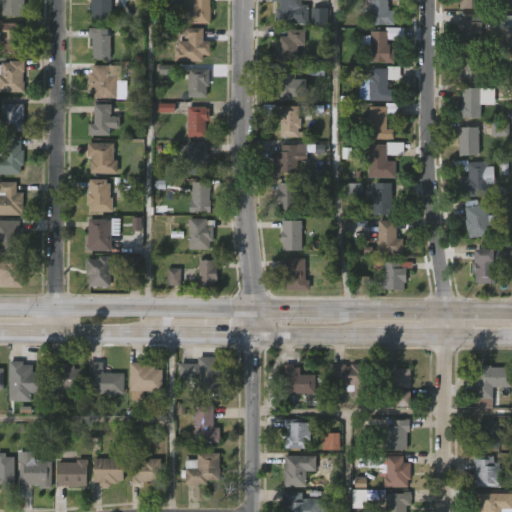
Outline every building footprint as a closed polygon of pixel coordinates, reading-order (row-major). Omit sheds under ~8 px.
[(25,0),(26,9),(23,9),(23,15),(4,15),(4,0),(25,0)] [(120,0),(120,6),(112,6),(112,21),(93,20),(93,0),(120,0)] [(211,0),(211,24),(166,23),(166,8),(180,8),(180,3),(184,3),(184,0),(211,0)] [(299,0),(299,4),(307,4),(306,23),(274,23),(275,8),(278,8),(278,0),(299,0)] [(387,0),(387,9),(394,9),(393,24),(370,23),(370,12),(365,12),(365,4),(369,5),(369,0),(387,0)] [(484,0),(484,9),(462,9),(462,0),(484,0)] [(484,22),(483,45),(463,44),(463,14),(481,15),(481,22),(484,22)] [(511,16),(500,17),(500,28),(511,27),(511,16)] [(0,20),(3,20),(3,23),(25,23),(25,54),(6,54),(7,45),(0,44),(0,20)] [(97,27),(109,28),(109,36),(114,36),(113,60),(95,60),(93,38),(91,38),(91,27),(97,27)] [(212,41),(212,55),(205,55),(204,62),(176,61),(177,48),(179,48),(180,41),(189,41),(189,38),(186,38),(186,27),(205,28),(204,40),(212,41)] [(406,28),(406,39),(389,39),(389,44),(392,44),(392,48),(397,49),(396,63),(373,62),(372,31),(388,31),(388,27),(406,28)] [(308,29),(307,46),(300,45),(300,62),(277,61),(277,44),(281,44),(281,36),(290,36),(290,29),(308,29)] [(483,58),(482,82),(463,82),(463,80),(461,80),(463,50),(481,50),(480,58),(483,58)] [(25,72),(26,92),(0,92),(0,65),(3,65),(3,62),(11,62),(11,61),(26,61),(26,72),(25,72)] [(209,65),(209,69),(211,69),(211,87),(208,87),(208,97),(190,97),(190,69),(200,69),(200,64),(209,65)] [(123,66),(123,80),(126,80),(126,88),(118,88),(118,99),(94,98),(94,90),(91,90),(91,72),(94,72),(94,65),(123,66)] [(159,73),(175,74),(175,66),(159,65),(159,73)] [(389,85),(389,89),(396,89),(396,101),(361,100),(361,79),(372,79),(373,68),(402,66),(402,80),(390,80),(389,85)] [(304,94),(284,95),(284,78),(304,78),(304,94)] [(481,88),(480,117),(463,117),(463,118),(457,118),(457,101),(460,101),(461,87),(481,87),(481,88)] [(207,138),(190,138),(190,107),(206,107),(206,101),(220,101),(220,109),(211,109),(211,121),(207,121),(207,138)] [(175,113),(175,104),(159,103),(159,113),(175,113)] [(25,104),(25,131),(3,131),(2,114),(3,114),(3,104),(25,104)] [(112,114),(112,116),(119,116),(119,128),(113,128),(113,135),(90,135),(90,123),(96,123),(96,104),(113,104),(113,114),(112,114)] [(303,119),(303,129),(300,129),(300,132),(304,132),(304,137),(283,137),(283,119),(276,119),(276,117),(265,116),(265,104),(301,106),(301,119),(303,119)] [(389,106),(389,108),(400,108),(400,115),(389,115),(389,129),(395,129),(395,139),(371,139),(371,114),(373,114),(373,106),(389,106)] [(482,127),(481,157),(461,156),(461,136),(460,136),(460,129),(462,129),(462,127),(482,127)] [(22,149),(25,150),(25,165),(22,165),(22,174),(0,174),(0,147),(5,147),(5,137),(22,137),(22,149)] [(213,174),(189,174),(189,142),(213,142),(213,174)] [(386,154),(386,161),(394,161),(394,177),(367,177),(367,144),(385,144),(385,142),(403,142),(403,154),(386,154)] [(116,143),(116,160),(119,160),(118,174),(92,173),(92,161),(93,161),(93,157),(89,157),(89,143),(116,143)] [(308,143),(309,161),(300,160),(300,174),(278,174),(278,166),(277,166),(277,151),(282,151),(282,145),(299,145),(299,143),(308,143)] [(470,160),(470,162),(489,161),(490,167),(495,167),(497,183),(490,184),(491,196),(465,198),(463,179),(471,178),(470,172),(456,173),(455,161),(470,160)] [(108,180),(108,183),(112,183),(112,198),(114,198),(114,212),(91,212),(91,205),(89,205),(89,193),(91,193),(91,188),(90,188),(90,181),(91,181),(91,179),(108,180)] [(18,190),(18,192),(25,192),(25,212),(22,212),(22,216),(0,216),(0,182),(18,182),(18,190)] [(211,187),(213,211),(192,212),(192,202),(194,202),(194,182),(211,182),(211,187)] [(298,183),(298,194),(310,194),(311,213),(281,213),(279,183),(298,183)] [(346,200),(362,200),(362,184),(346,183),(346,200)] [(394,189),(393,204),(401,204),(401,216),(374,215),(374,195),(375,190),(377,190),(378,183),(394,183),(394,189)] [(479,200),(480,206),(488,205),(490,216),(496,215),(497,227),(491,228),(492,236),(471,239),(467,220),(469,220),(467,201),(479,200)] [(141,231),(142,218),(132,218),(132,231),(141,231)] [(208,219),(208,220),(216,221),(215,241),(212,241),(212,251),(190,251),(190,218),(208,219)] [(21,227),(21,228),(24,228),(24,244),(21,244),(21,253),(0,253),(0,220),(21,220),(21,227)] [(108,220),(108,224),(113,224),(113,221),(121,222),(121,237),(113,236),(112,251),(90,250),(90,245),(89,245),(90,220),(108,220)] [(398,228),(398,239),(405,239),(405,254),(381,254),(380,234),(381,234),(381,220),(398,220),(398,228)] [(303,221),(303,252),(286,252),(286,243),(282,243),(284,221),(303,221)] [(498,250),(498,253),(508,253),(508,266),(497,266),(497,284),(477,283),(477,275),(474,275),(474,263),(479,263),(479,250),(498,250)] [(112,272),(112,287),(90,288),(90,276),(88,276),(88,259),(112,257),(112,272)] [(307,258),(307,280),(311,279),(312,291),(288,291),(288,278),(290,278),(289,259),(307,258)] [(219,267),(218,282),(217,282),(217,289),(197,288),(197,278),(200,278),(201,260),(218,261),(218,266),(219,267)] [(0,261),(22,261),(22,263),(24,263),(24,287),(0,287),(0,261)] [(406,291),(385,290),(385,262),(414,262),(414,269),(408,269),(408,283),(406,283),(406,291)] [(168,285),(181,285),(181,268),(168,268),(168,285)] [(218,358),(218,369),(222,369),(222,392),(201,392),(201,375),(196,375),(196,388),(189,388),(189,380),(181,380),(181,364),(200,364),(200,358),(218,358)] [(24,361),(24,365),(34,365),(34,373),(45,373),(45,394),(32,394),(32,402),(10,401),(11,361),(24,361)] [(70,363),(70,366),(76,366),(76,369),(84,370),(83,391),(52,391),(53,363),(70,363)] [(104,363),(104,373),(126,373),(126,395),(91,395),(91,363),(104,363)] [(149,363),(149,366),(156,366),(156,370),(164,370),(164,392),(131,392),(131,363),(149,363)] [(292,365),(292,367),(299,367),(299,374),(314,374),(314,393),(283,393),(283,364),(292,365)] [(371,364),(370,398),(357,398),(357,393),(348,392),(348,386),(332,386),(333,365),(348,365),(348,366),(353,366),(353,364),(371,364)] [(398,365),(398,369),(414,369),(414,388),(404,388),(404,392),(412,392),(412,406),(409,406),(409,407),(371,407),(372,388),(380,388),(380,370),(387,370),(387,365),(398,365)] [(493,366),(493,368),(511,368),(511,388),(500,388),(500,408),(478,407),(478,399),(477,399),(477,378),(481,378),(481,366),(493,366)] [(215,418),(215,428),(222,428),(221,442),(195,441),(197,406),(215,406),(215,418)] [(408,449),(387,449),(387,427),(394,427),(394,419),(412,419),(412,433),(409,433),(408,449)] [(304,420),(304,423),(311,423),(311,432),(313,432),(313,440),(311,440),(311,448),(287,448),(287,435),(289,435),(289,429),(284,428),(284,421),(304,420)] [(509,420),(509,427),(502,427),(502,448),(482,448),(482,441),(480,441),(480,432),(482,432),(483,421),(501,422),(501,420),(509,420)] [(340,450),(340,433),(322,433),(322,450),(340,450)] [(31,451),(31,459),(50,460),(50,482),(48,482),(48,488),(38,488),(38,484),(18,484),(19,451),(31,451)] [(0,452),(7,452),(7,456),(16,456),(15,486),(0,486),(0,452)] [(221,471),(221,483),(187,484),(187,477),(182,477),(182,469),(187,469),(187,458),(199,459),(199,452),(221,452),(221,471)] [(307,486),(285,486),(287,454),(318,455),(318,471),(308,471),(307,486)] [(405,455),(405,462),(413,462),(412,479),(409,479),(409,487),(386,486),(386,476),(388,476),(388,468),(369,467),(369,458),(382,458),(381,463),(389,464),(389,455),(405,455)] [(496,455),(496,461),(502,461),(502,468),(504,468),(504,487),(478,486),(478,464),(476,463),(476,456),(478,455),(496,455)] [(124,459),(123,481),(116,481),(116,483),(109,483),(109,486),(98,486),(98,482),(91,482),(92,458),(124,459)] [(162,458),(162,485),(153,485),(153,481),(144,481),(144,483),(131,483),(132,458),(162,458)] [(84,460),(84,486),(67,487),(67,486),(54,485),(55,462),(74,462),(74,459),(84,460)] [(366,487),(366,477),(356,477),(355,487),(366,487)] [(353,508),(367,508),(367,499),(375,500),(375,490),(353,490),(353,508)] [(301,492),(301,498),(320,498),(320,511),(281,511),(282,493),(283,493),(283,491),(301,492)] [(413,502),(413,505),(409,505),(409,511),(389,511),(389,504),(387,504),(387,498),(390,498),(390,492),(413,491),(413,502)] [(511,492),(511,508),(504,508),(504,511),(483,511),(483,502),(477,502),(477,492),(511,492)]
